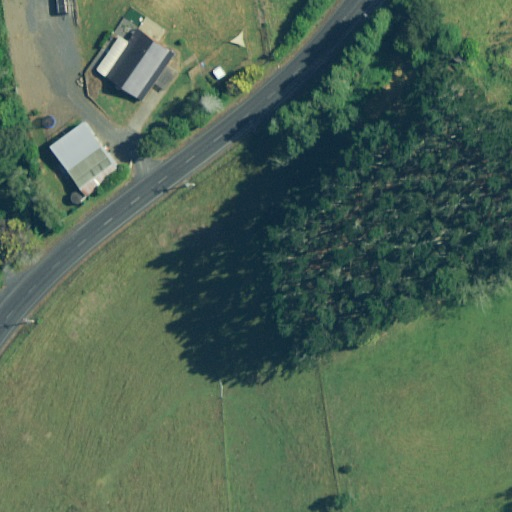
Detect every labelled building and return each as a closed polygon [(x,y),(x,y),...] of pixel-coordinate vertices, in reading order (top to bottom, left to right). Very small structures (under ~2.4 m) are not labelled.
[(35,0),(26,0),(29,10),(38,8),(35,0)] [(53,0),(45,0),(47,19),(55,19),(53,0)] [(66,0),(58,0),(60,16),(68,16),(66,0)] [(138,28),(129,43),(120,37),(98,71),(107,76),(144,101),(156,83),(167,89),(177,73),(167,66),(176,53),(138,28)] [(62,128),(67,136),(52,147),(87,196),(121,173),(85,123),(79,116),(62,128)] [(120,131),(113,137),(133,162),(141,156),(120,131)]
